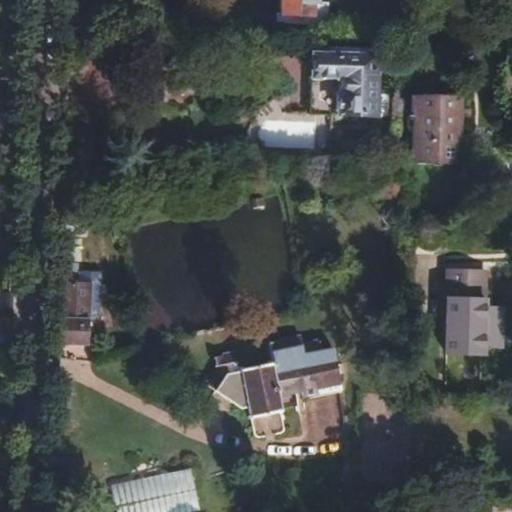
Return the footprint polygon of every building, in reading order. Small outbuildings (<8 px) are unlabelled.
[(297,18),(297,24),(307,24),(307,18),(309,18),(310,6),(313,6),(313,0),(275,0),(275,17),(297,18)] [(77,26),(87,26),(96,27),(96,12),(68,11),(67,26),(77,26)] [(87,26),(77,26),(76,54),(86,54),(118,55),(121,55),(122,27),(118,27),(96,27),(87,26)] [(325,56),(308,55),(306,114),(371,116),(384,116),(385,95),(371,95),(373,57),(373,48),(325,47),(325,56)] [(409,164),(456,166),(459,99),(409,97),(408,114),(411,114),(409,164)] [(447,273),(444,356),(482,357),(484,275),(447,273)] [(89,290),(60,288),(59,346),(87,347),(89,290)] [(264,347),(267,364),(304,358),(308,381),(271,387),(273,399),(297,396),(300,401),(337,394),(332,362),(319,363),(315,345),(298,348),(297,341),(264,347)] [(240,402),(235,372),(232,373),(228,356),(208,359),(210,373),(199,390),(223,406),(240,402)] [(263,367),(235,372),(240,402),(243,421),(276,415),(273,399),(271,387),(308,381),(304,358),(267,364),(264,364),(263,367)] [(197,511),(192,470),(110,481),(114,511),(197,511)]
